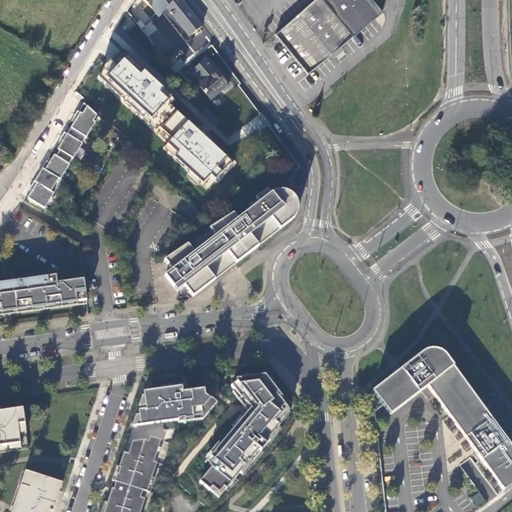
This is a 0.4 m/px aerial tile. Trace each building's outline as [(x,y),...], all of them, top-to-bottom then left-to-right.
[(157,16),(145,0),(141,0),(146,7),(155,18),(157,16)] [(145,0),(157,16),(159,18),(167,9),(175,0),(145,0)] [(190,36),(202,26),(180,0),(175,0),(167,9),(190,36)] [(383,15),(370,0),(317,0),(275,36),(309,77),(383,15)] [(122,56),(98,78),(107,88),(99,99),(203,192),(231,164),(170,106),(174,101),(122,56)] [(202,84),(198,87),(211,102),(229,86),(217,72),(206,60),(192,71),(202,84)] [(192,71),(184,77),(195,90),(198,87),(202,84),(192,71)] [(32,191),(28,199),(45,209),(62,181),(60,180),(69,165),(73,159),(82,144),(86,138),(95,123),(93,121),(97,116),(84,104),(78,112),(77,112),(73,119),(76,120),(67,135),(64,133),(60,140),(63,142),(58,150),(60,151),(56,157),(54,156),(49,163),(46,162),(42,169),(43,169),(35,182),(34,182),(29,189),(32,191)] [(188,245),(165,261),(172,270),(165,276),(177,291),(184,286),(193,297),(253,251),(293,220),(296,216),(298,209),(297,203),(295,198),(289,193),(283,191),(278,191),(274,192),(270,194),(267,191),(256,199),(259,203),(238,220),(233,214),(210,229),(216,237),(194,253),(188,245)] [(0,312),(87,301),(84,280),(57,284),(56,276),(0,283),(0,312)] [(484,409),(445,356),(444,355),(439,351),(433,350),(428,351),(421,354),(404,368),(400,370),(372,392),(381,405),(390,416),(427,387),(441,405),(504,492),(511,485),(511,447),(494,423),(484,409)] [(281,411),(285,406),(262,376),(236,380),(237,382),(231,386),(241,399),(242,398),(251,410),(210,458),(214,461),(209,466),(212,469),(199,483),(209,492),(212,488),(219,494),(223,488),(226,491),(260,450),(262,452),(267,446),(265,444),(279,427),(275,423),(284,413),(281,411)] [(182,387),(143,392),(144,397),(142,397),(138,408),(145,407),(146,410),(138,411),(139,416),(136,416),(132,427),(140,426),(178,421),(178,424),(202,420),(217,404),(208,396),(207,397),(205,396),(204,390),(183,393),(182,387)] [(0,446),(20,444),(18,425),(25,424),(23,409),(0,411),(0,446)] [(147,511),(170,445),(149,438),(148,442),(145,441),(132,442),(128,455),(123,453),(118,468),(120,468),(118,475),(116,474),(114,482),(116,483),(114,490),(112,489),(103,511),(147,511)] [(52,511),(63,483),(26,470),(14,508),(12,511),(52,511)] [(474,506),(484,503),(481,492),(471,495),(474,506)]
